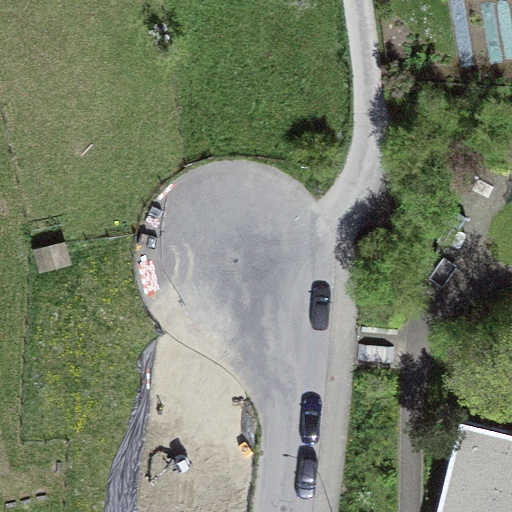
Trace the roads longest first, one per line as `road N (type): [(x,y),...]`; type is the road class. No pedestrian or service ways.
road 1 (residential): [(242,266),(267,297),(285,351),(291,412),(279,511)]
road 2 (track): [(359,0),(372,151),(348,192)]
road 3 (track): [(348,192),(267,297)]
